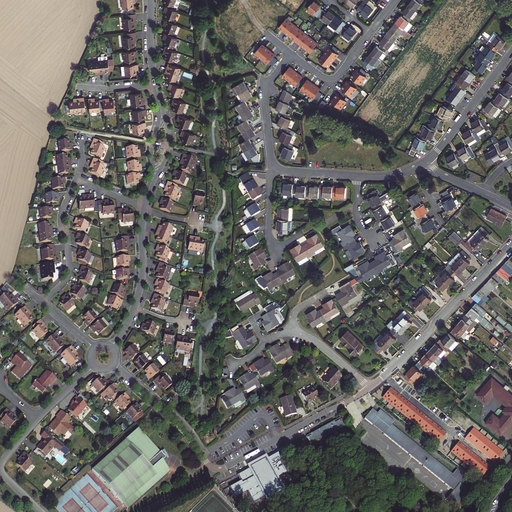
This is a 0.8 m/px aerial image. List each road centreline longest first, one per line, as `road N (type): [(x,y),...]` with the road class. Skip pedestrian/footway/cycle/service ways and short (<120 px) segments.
road 1 (residential): [(113,364),(179,421),(218,469),(369,387)]
road 2 (residential): [(385,374),(511,245)]
road 3 (residential): [(290,53),(324,77),(336,76),(396,0)]
road 4 (residential): [(75,178),(60,216),(68,276),(42,302)]
road 5 (residential): [(511,51),(427,160)]
road 6 (residential): [(271,170),(263,91),(290,53)]
